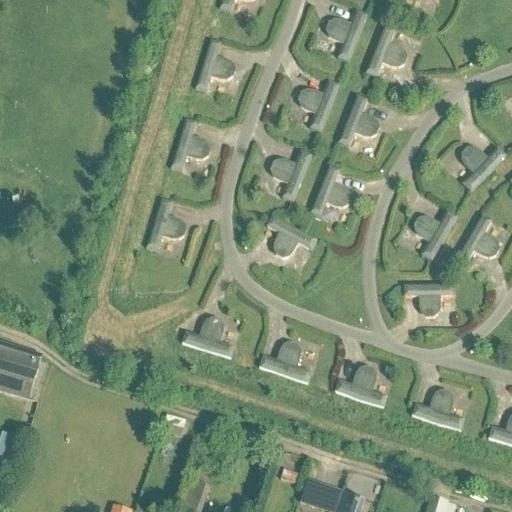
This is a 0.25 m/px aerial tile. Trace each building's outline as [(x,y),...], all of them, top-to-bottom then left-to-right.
[(217,12),(220,0),(207,0),(206,9),(217,12)] [(221,0),(218,14),(231,17),(235,2),(245,5),(252,5),(258,2),(258,0),(221,0)] [(393,0),(392,5),(404,10),(407,0),(423,0),(427,0),(393,0)] [(337,60),(349,65),(367,17),(355,13),(350,27),(340,23),(332,22),(327,25),(324,33),(326,38),(331,42),(342,46),(337,60)] [(395,33),(383,28),(364,76),(376,81),(382,67),(392,70),(399,71),(405,69),(408,61),(406,56),(400,51),(390,47),(395,33)] [(220,47),(208,44),(194,93),(206,96),(210,82),(220,85),(228,84),(233,81),(235,74),(233,69),(227,65),(216,62),(220,47)] [(309,132),(321,136),(339,89),(327,84),(322,98),(312,94),(304,94),(299,97),(296,104),(298,109),(304,114),(314,118),(309,132)] [(269,98),(262,119),(284,126),(291,106),(269,98)] [(367,103),(356,98),(336,146),(349,150),(354,136),(364,140),(371,141),(377,138),(380,131),(378,126),(372,121),(362,117),(367,103)] [(492,113),(496,132),(511,127),(511,118),(509,105),(492,109),(490,99),(471,104),(474,118),(492,113)] [(196,127),(183,123),(169,173),(182,176),(186,162),(196,164),(204,164),(209,161),(211,153),(208,148),(203,144),(192,141),(196,127)] [(167,175),(174,152),(157,147),(150,170),(167,175)] [(461,187),(470,196),(505,158),(496,149),(486,160),(478,153),(471,150),(465,150),(459,156),(459,162),(463,168),(471,176),(461,187)] [(281,201),(293,205),(311,158),(299,153),(294,167),(284,164),(276,163),(271,166),(268,173),(270,178),(275,183),(286,187),(281,201)] [(436,186),(455,179),(448,163),(429,170),(436,186)] [(233,185),(253,197),(265,177),(245,165),(233,185)] [(339,174),(327,169),(308,216),(320,221),(326,207),(336,211),(343,212),(349,209),(352,202),(350,197),(344,192),(334,188),(339,174)] [(171,206),(159,203),(145,252),(158,255),(162,241),(172,243),(179,243),(185,240),(187,232),(184,227),(178,224),(168,220),(171,206)] [(420,257),(430,264),(457,220),(446,213),(438,226),(429,221),(422,219),(416,221),(412,228),(413,233),(417,238),(427,244),(420,257)] [(492,224),(481,218),(455,262),(466,268),(474,255),(483,260),(490,262),(496,260),(500,253),(499,248),(494,243),(484,237),(492,224)] [(311,253),(316,241),(271,219),(265,231),(279,237),(274,247),(273,254),(275,260),(282,263),(287,262),(292,257),(297,246),(311,253)] [(384,228),(380,252),(401,255),(405,232),(384,228)] [(455,301),(455,288),(404,288),(404,301),(419,301),(419,311),(421,319),(426,323),(434,323),(438,319),(440,312),(440,301),(455,301)] [(387,322),(414,322),(414,306),(387,305),(387,322)] [(185,334),(181,346),(230,362),(234,350),(219,345),(223,335),(223,328),(220,322),(212,320),(207,322),(203,328),(199,339),(185,334)] [(262,359),(258,371),(307,387),(311,375),(297,371),(300,360),(300,353),(297,347),(289,345),(284,347),(280,353),(277,364),(262,359)] [(40,404),(47,379),(35,375),(40,360),(0,348),(0,395),(30,404),(30,401),(40,404)] [(338,383),(334,395),(383,411),(387,398),(373,394),(376,384),(376,376),(373,371),(365,368),(360,371),(356,376),(353,387),(338,383)] [(416,406),(412,419),(460,435),(464,422),(450,418),(453,408),(453,400),(450,395),(443,392),(438,395),(434,400),(430,411),(416,406)] [(491,430),(488,442),(511,449),(511,418),(509,423),(506,434),(491,430)] [(5,439),(0,456),(0,469),(11,473),(20,444),(5,439)] [(112,466),(114,455),(96,451),(94,462),(112,466)] [(284,474),(280,483),(297,489),(300,479),(284,474)] [(179,511),(202,511),(209,490),(189,483),(179,511)] [(363,511),(366,503),(345,496),(339,511),(363,511)] [(455,511),(456,509),(449,507),(430,502),(427,511),(455,511)]
